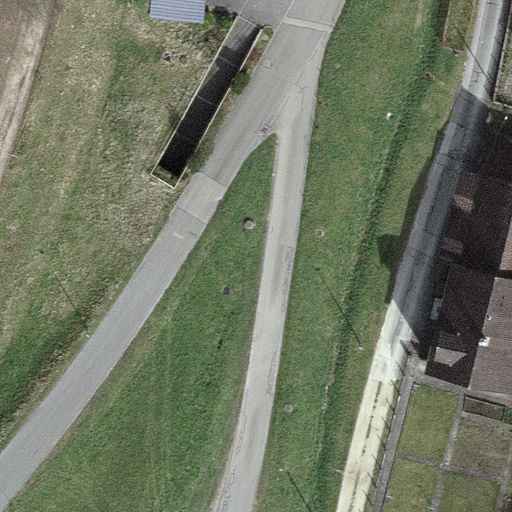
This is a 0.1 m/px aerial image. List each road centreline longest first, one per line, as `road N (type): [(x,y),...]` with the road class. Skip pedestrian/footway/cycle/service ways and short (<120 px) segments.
road 1 (unclassified): [(0,473),(165,254),(313,0)]
road 2 (residential): [(495,0),(393,352)]
road 3 (track): [(345,511),(393,352)]
